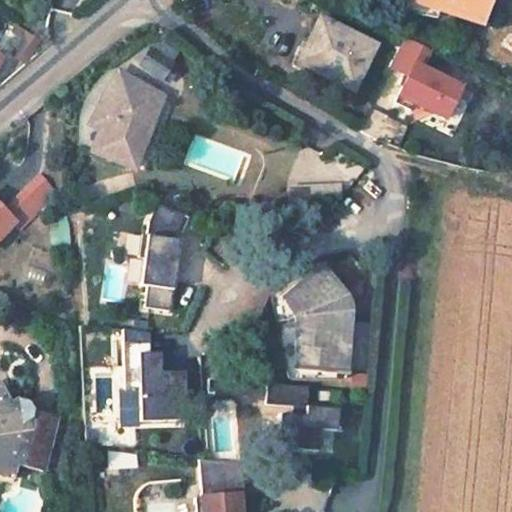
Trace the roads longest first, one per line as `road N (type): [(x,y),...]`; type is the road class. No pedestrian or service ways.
road 1 (residential): [(136,0),(385,164),(358,511)]
road 2 (unclassified): [(124,0),(0,111)]
